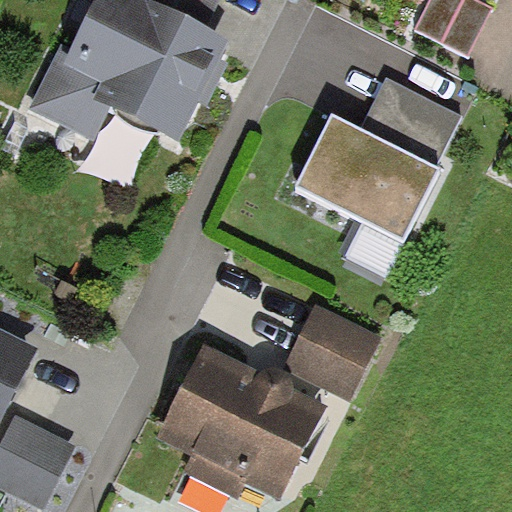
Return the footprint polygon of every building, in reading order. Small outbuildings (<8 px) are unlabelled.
[(74,0),(51,46),(63,52),(33,109),(95,141),(111,109),(180,145),(231,45),(204,31),(219,0),(74,0)] [(495,10),(474,0),(430,0),(416,30),(472,58),(495,10)] [(363,135),(332,119),(298,186),(402,239),(437,172),(431,169),(458,117),(391,82),(363,135)] [(379,340),(314,311),(287,371),(352,400),(379,340)] [(0,426),(37,352),(0,333),(0,426)] [(258,376),(206,348),(159,439),(189,455),(180,471),(238,501),(248,481),(279,496),(324,409),(294,393),(293,386),(289,378),(281,373),(274,371),(265,372),(258,376)] [(77,446),(18,418),(0,455),(0,489),(45,511),(77,446)]
